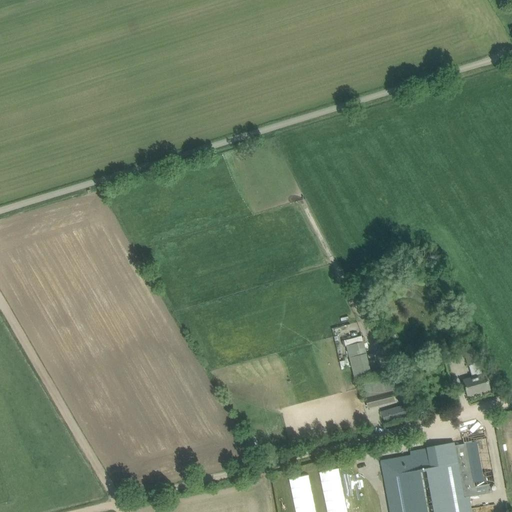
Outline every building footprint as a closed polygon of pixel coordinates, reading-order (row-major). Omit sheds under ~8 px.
[(362,336),(342,341),(344,347),(346,346),(352,367),(355,381),(371,377),(366,355),(362,336)] [(475,345),(465,348),(463,348),(468,366),(470,365),(480,363),(475,345)] [(463,380),(465,387),(467,396),(490,390),(486,373),(463,380)] [(387,377),(361,384),(365,398),(392,391),(390,381),(388,382),(387,377)] [(392,391),(365,398),(368,408),(377,406),(377,402),(394,398),(392,391)] [(408,404),(386,410),(389,420),(411,414),(408,404)] [(464,445),(455,447),(454,443),(426,448),(428,457),(386,465),(394,511),(466,511),(463,497),(492,492),(490,483),(494,482),(485,432),(463,436),(464,445)]
